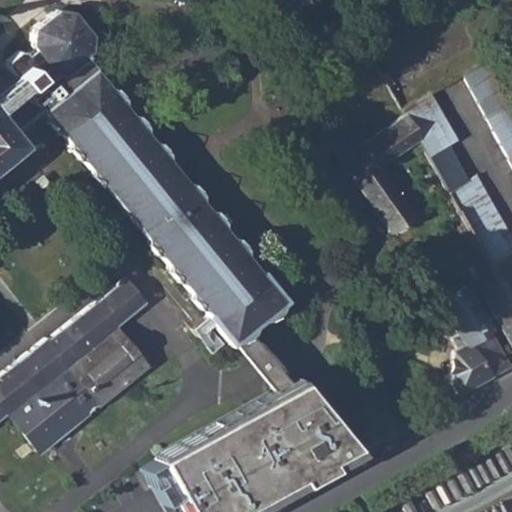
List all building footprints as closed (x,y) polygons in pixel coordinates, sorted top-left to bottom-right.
[(0,157),(18,143),(10,133),(36,110),(42,115),(40,121),(50,133),(55,134),(64,144),(63,149),(73,161),(77,161),(85,171),(84,175),(95,190),(99,189),(140,238),(139,242),(150,257),(154,256),(163,266),(161,269),(173,284),(177,284),(185,293),(183,298),(194,312),(199,312),(202,316),(200,318),(224,348),(230,342),(234,344),(259,318),(262,320),(272,312),(273,307),(281,300),(256,269),(253,271),(239,254),(241,249),(232,238),(226,238),(217,226),(218,222),(208,209),(204,210),(194,199),(196,194),(186,181),(182,182),(162,158),(164,153),(153,141),(149,142),(141,131),(143,127),(132,115),(129,115),(118,103),(120,99),(109,86),(106,87),(80,55),(86,51),(87,34),(67,11),(52,8),(27,29),(25,48),(28,50),(21,55),(16,48),(2,59),(2,66),(9,74),(0,81),(0,157)] [(511,169),(511,105),(485,58),(458,73),(511,169)] [(421,148),(438,178),(495,281),(511,271),(511,246),(472,175),(463,180),(443,145),(452,140),(425,92),(398,107),(401,112),(416,138),(421,148)] [(376,166),(408,144),(416,138),(401,112),(348,149),(342,141),(336,140),(329,145),(387,230),(410,215),(376,166)] [(414,153),(421,148),(416,138),(408,144),(414,153)] [(511,348),(511,311),(495,281),(438,178),(425,186),(484,290),(480,292),(511,348)] [(511,271),(495,281),(511,311),(511,292),(508,286),(511,283),(511,271)] [(0,416),(4,413),(34,451),(140,366),(109,327),(139,304),(121,279),(0,371),(0,416)] [(447,379),(457,395),(509,365),(462,285),(434,300),(456,332),(451,334),(450,338),(455,346),(452,347),(447,379)] [(212,427),(296,381),(292,375),(209,421),(212,427)] [(182,511),(243,511),(354,452),(296,381),(212,427),(154,459),(182,511)]
